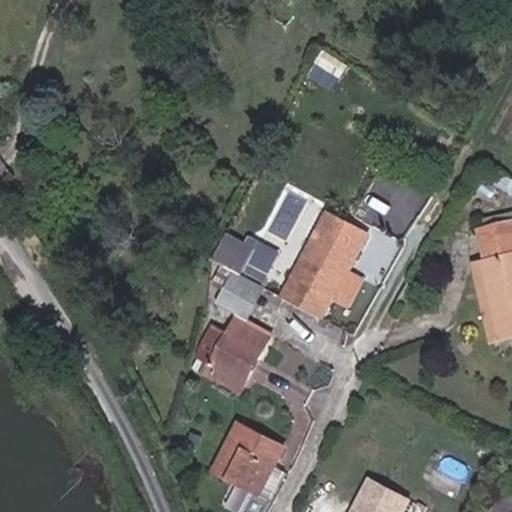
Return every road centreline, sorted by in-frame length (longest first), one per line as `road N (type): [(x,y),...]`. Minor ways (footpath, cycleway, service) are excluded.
road 1 (unclassified): [(151,511),(0,249)]
road 2 (unknown): [(321,511),(363,425),(353,396),(303,356)]
